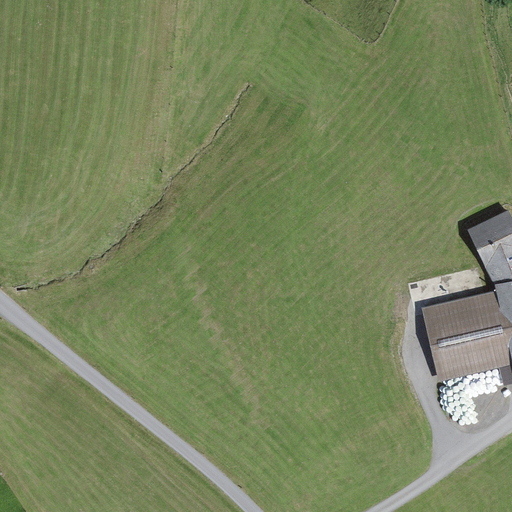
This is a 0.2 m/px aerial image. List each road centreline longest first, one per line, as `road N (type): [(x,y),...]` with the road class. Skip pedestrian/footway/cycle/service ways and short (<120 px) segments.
road 1 (residential): [(0,304),(187,452),(249,511)]
road 2 (track): [(511,424),(373,511)]
